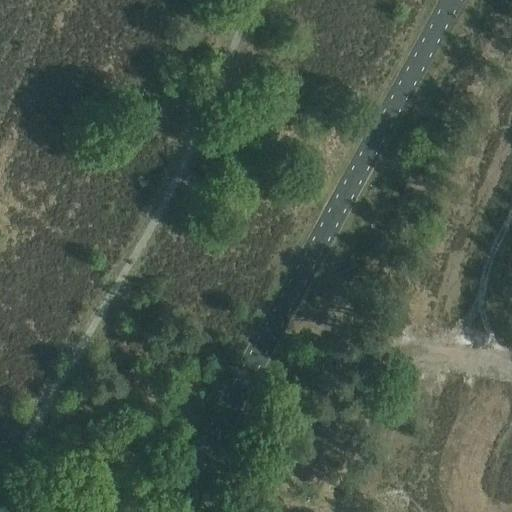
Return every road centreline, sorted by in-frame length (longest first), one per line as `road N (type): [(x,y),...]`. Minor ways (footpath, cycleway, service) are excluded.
road 1 (tertiary): [(173,511),(454,0)]
road 2 (track): [(511,354),(476,319),(511,215)]
